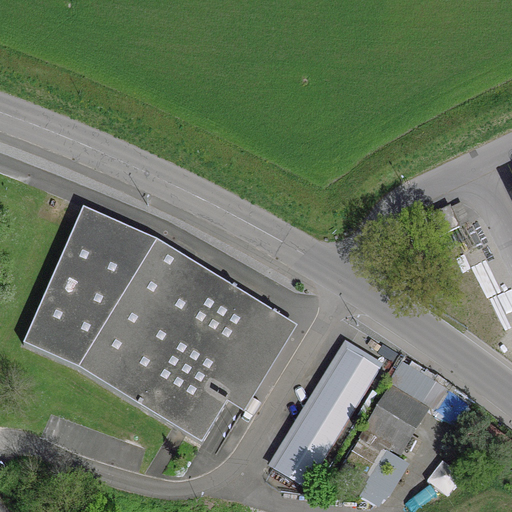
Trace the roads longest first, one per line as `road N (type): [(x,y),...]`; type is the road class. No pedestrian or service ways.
road 1 (residential): [(339,283),(238,456),(211,482),(156,490),(24,444),(0,446)]
road 2 (unclassified): [(339,283),(113,164),(0,119)]
road 3 (unclassified): [(471,373),(339,283)]
